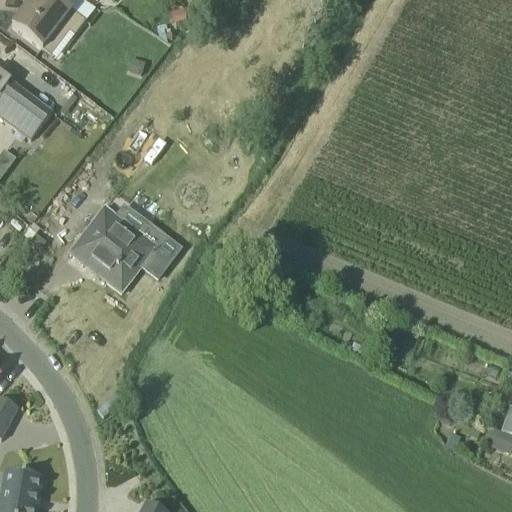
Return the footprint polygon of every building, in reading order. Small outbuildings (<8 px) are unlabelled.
[(28,10),(11,32),(50,62),(68,38),(73,42),(85,27),(49,0),(29,0),(24,7),(28,10)] [(51,119),(51,118),(0,81),(0,125),(29,147),(51,119)] [(0,185),(15,166),(2,157),(0,159),(0,185)] [(103,212),(71,256),(82,265),(80,269),(81,269),(85,264),(109,282),(105,288),(119,299),(139,274),(156,287),(181,255),(122,210),(114,220),(103,212)] [(0,444),(15,415),(0,406),(0,444)] [(500,435),(508,438),(511,439),(511,409),(509,409),(500,435)] [(487,431),(482,448),(511,458),(511,439),(508,438),(500,435),(487,431)] [(37,511),(43,483),(2,476),(0,489),(0,511),(37,511)]
